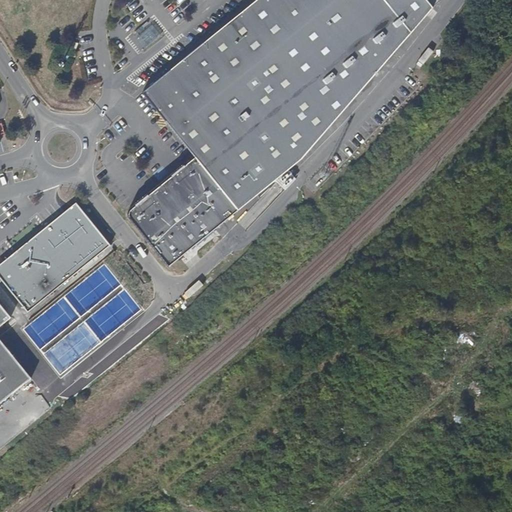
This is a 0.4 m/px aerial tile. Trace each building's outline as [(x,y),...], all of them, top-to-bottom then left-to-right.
[(144,91),(197,156),(239,208),(292,167),(304,157),(376,73),(395,46),(398,48),(433,7),(434,6),(428,0),(255,0),(248,6),(245,9),(223,26),(219,30),(144,91)] [(79,44),(77,43),(74,42),(71,51),(75,53),(79,44)] [(330,155),(342,166),(364,143),(352,131),(330,155)] [(240,209),(239,208),(197,156),(191,161),(133,208),(131,211),(131,214),(131,217),(171,266),(240,209)] [(0,405),(14,394),(33,378),(0,336),(0,328),(13,317),(0,300),(0,405)] [(464,364),(461,373),(469,375),(472,367),(464,364)] [(351,476),(364,473),(360,460),(348,463),(351,476)]
